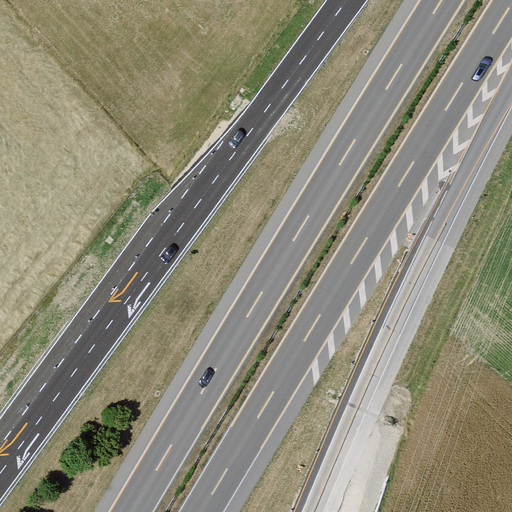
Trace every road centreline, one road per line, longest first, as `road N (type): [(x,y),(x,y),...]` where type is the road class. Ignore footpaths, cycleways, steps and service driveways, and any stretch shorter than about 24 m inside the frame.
road 1 (motorway): [(442,0),(131,511)]
road 2 (motorway): [(202,511),(511,4)]
road 3 (motorway): [(350,0),(0,475)]
road 4 (motorway): [(314,511),(511,85)]
